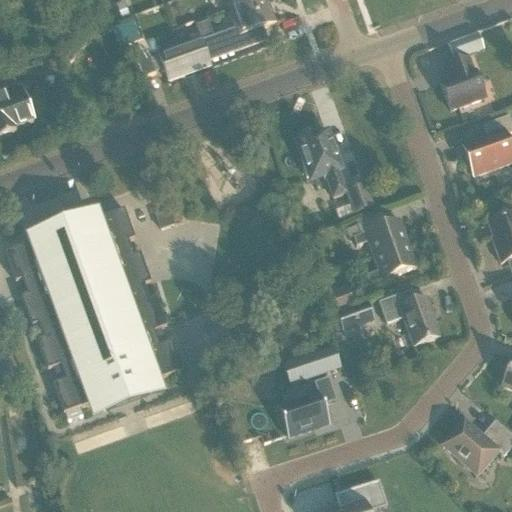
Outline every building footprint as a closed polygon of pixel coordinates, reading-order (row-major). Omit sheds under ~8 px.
[(237,31),(201,43),(209,64),(258,46),(253,34),(275,26),(266,0),(261,0),(230,11),(237,31)] [(225,0),(230,11),(261,0),(225,0)] [(129,18),(124,3),(116,6),(121,21),(129,18)] [(453,63),(483,52),(478,36),(447,47),(453,63)] [(209,64),(201,43),(201,42),(158,57),(167,83),(210,68),(209,64)] [(147,52),(145,47),(144,48),(133,52),(135,57),(147,52)] [(155,75),(147,52),(135,57),(143,79),(155,75)] [(473,75),(468,62),(445,70),(450,83),(440,87),(450,113),(484,101),(475,74),(473,75)] [(14,131),(33,124),(21,90),(7,95),(2,81),(0,81),(0,140),(16,135),(14,131)] [(511,135),(511,128),(508,118),(482,128),(487,142),(463,150),(473,178),(511,164),(511,159),(504,138),(511,135)] [(365,186),(346,194),(338,172),(339,171),(326,136),(316,139),(315,136),(312,137),(310,133),(298,137),(300,142),(296,143),(306,168),(302,169),(306,181),(309,179),(311,182),(324,177),(332,201),(346,196),(353,216),(374,209),(365,186)] [(286,269),(304,263),(282,195),(264,201),(286,269)] [(53,388),(63,417),(85,409),(91,424),(165,397),(160,382),(182,374),(171,345),(159,349),(154,334),(166,330),(155,301),(149,303),(145,288),(150,286),(139,257),(134,259),(128,244),(134,242),(123,212),(101,220),(98,213),(25,240),(27,247),(5,256),(15,285),(21,283),(26,297),(21,299),(31,328),(37,326),(43,341),(37,344),(47,373),(60,368),(65,383),(53,388)] [(495,252),(500,266),(506,264),(511,280),(511,279),(511,216),(487,226),(496,251),(495,252)] [(367,245),(372,259),(408,247),(399,223),(353,239),(356,249),(367,245)] [(356,228),(345,232),(348,240),(359,237),(356,228)] [(408,247),(372,259),(378,274),(366,278),(370,287),(416,270),(408,247)] [(480,288),(482,304),(504,303),(502,286),(480,288)] [(336,315),(336,316),(354,309),(353,309),(346,289),(323,297),(331,317),(336,315)] [(413,350),(439,340),(430,315),(432,314),(427,301),(415,305),(411,293),(378,305),(386,327),(402,321),(413,350)] [(354,309),(336,316),(343,335),(375,324),(368,304),(353,309),(354,309)] [(511,360),(511,361),(501,389),(511,393),(511,360)] [(302,398),(262,412),(272,441),(313,426),(307,407),(320,403),(312,380),(298,385),(302,398)] [(481,439),(463,424),(442,449),(476,478),(497,454),(502,459),(511,448),(511,439),(494,424),(481,439)] [(338,511),(379,511),(386,510),(378,484),(334,498),(338,511)]
